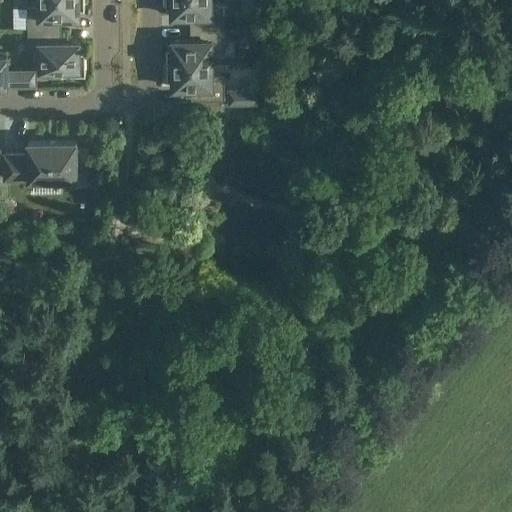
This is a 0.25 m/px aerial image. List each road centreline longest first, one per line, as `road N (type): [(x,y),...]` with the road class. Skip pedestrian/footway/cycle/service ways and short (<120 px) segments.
road 1 (track): [(511,244),(292,511)]
road 2 (residential): [(104,104),(136,104),(148,93),(149,0)]
